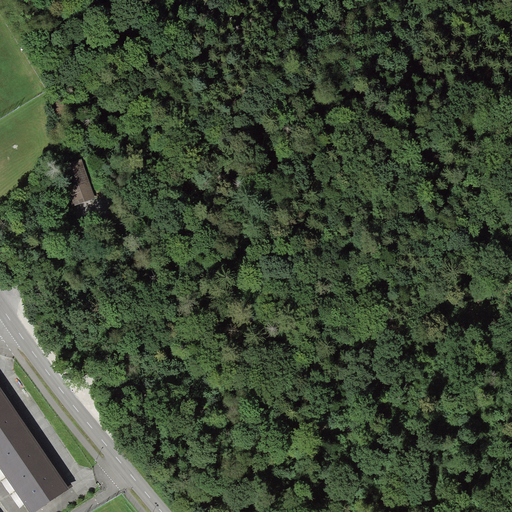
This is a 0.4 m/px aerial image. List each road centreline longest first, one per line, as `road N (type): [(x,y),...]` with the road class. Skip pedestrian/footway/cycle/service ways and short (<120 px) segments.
road 1 (track): [(0,299),(148,174),(217,150),(511,256)]
road 2 (track): [(511,420),(377,432),(245,428)]
road 3 (secondary): [(162,511),(4,311)]
road 4 (track): [(245,428),(194,409),(55,382)]
road 5 (track): [(245,428),(394,511)]
